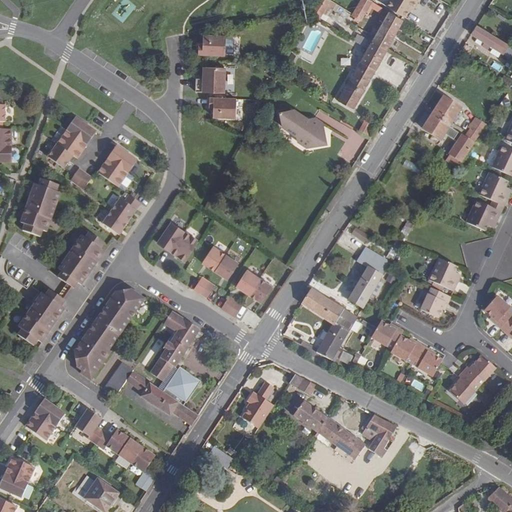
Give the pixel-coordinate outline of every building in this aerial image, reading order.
[(336,5),(329,0),(317,0),(310,14),(319,19),(323,13),(326,16),(331,8),(333,10),(336,5)] [(376,11),(379,6),(369,0),(360,0),(359,1),(369,7),(368,9),(371,11),(373,9),(376,11)] [(389,0),(386,7),(402,17),(408,8),(410,10),(416,0),(414,0),(389,0)] [(368,9),(369,7),(359,1),(356,7),(366,13),(367,12),(368,9)] [(351,15),(356,18),(360,21),(361,22),(366,13),(356,7),(351,15)] [(403,20),(389,12),(375,37),(371,42),(386,51),(403,20)] [(472,34),(504,54),(505,51),(502,50),(506,43),(478,25),(472,34)] [(197,54),(224,55),(225,36),(203,35),(203,43),(203,46),(197,46),(197,54)] [(360,62),(375,70),(386,51),(371,42),(367,49),(360,62)] [(354,109),(375,70),(360,62),(339,101),(354,109)] [(195,91),(224,93),(225,68),(204,67),(203,74),(203,79),(199,79),(196,79),(195,91)] [(511,80),(504,76),(500,83),(510,89),(511,85),(511,80)] [(433,114),(451,125),(453,122),(462,108),(444,96),(435,111),(433,114)] [(214,117),(236,118),(237,99),(209,98),(209,106),(214,106),(214,117)] [(0,129),(8,130),(8,123),(11,123),(11,105),(8,105),(2,105),(2,100),(0,99),(0,129)] [(295,109),(281,112),(284,126),(298,136),(299,141),(309,147),(328,144),(327,134),(322,131),(321,127),(324,122),(316,118),(310,119),(295,109)] [(451,125),(433,114),(432,115),(423,130),(441,141),(445,135),(454,140),(459,133),(449,127),(451,125)] [(96,131),(76,118),(67,130),(87,144),(96,131)] [(469,128),(470,129),(468,131),(478,138),(487,125),(476,118),(469,128)] [(370,136),(375,127),(365,121),(360,130),(370,136)] [(0,147),(11,147),(11,130),(8,130),(0,129),(0,147)] [(67,130),(57,145),(72,155),(77,159),(87,144),(67,130)] [(453,174),(466,155),(474,143),(462,135),(449,154),(449,155),(442,166),(453,174)] [(64,168),(72,155),(57,145),(48,158),(64,168)] [(118,145),(108,159),(128,173),(138,159),(118,145)] [(0,163),(11,163),(11,147),(0,147),(0,163)] [(511,149),(507,147),(496,169),(511,175),(511,149)] [(108,159),(98,173),(118,187),(128,173),(108,159)] [(79,169),(71,180),(78,185),(86,174),(79,169)] [(86,174),(78,185),(84,189),(92,178),(86,174)] [(511,182),(494,174),(483,196),(495,201),(507,207),(511,195),(510,194),(511,190),(508,188),(511,182)] [(56,192),(58,185),(41,179),(38,186),(34,184),(20,223),(25,224),(22,231),(40,237),(42,231),(46,232),(60,194),(56,192)] [(141,203),(129,196),(125,202),(136,210),(141,203)] [(127,222),(136,210),(125,202),(120,199),(112,211),(127,222)] [(504,212),(507,207),(495,201),(492,207),(504,212)] [(499,224),(504,212),(492,207),(481,202),(471,224),(488,231),(490,226),(494,228),(496,223),(499,224)] [(119,235),(127,222),(112,211),(103,224),(119,235)] [(171,251),(184,231),(172,222),(158,242),(171,251)] [(355,228),(351,235),(365,242),(369,235),(355,228)] [(96,246),(100,240),(85,230),(81,236),(77,233),(54,267),(57,269),(53,275),(69,286),(73,280),(76,283),(100,249),(96,246)] [(397,241),(403,244),(409,233),(404,230),(397,241)] [(197,240),(184,231),(171,251),(183,260),(197,240)] [(392,259),(398,249),(393,246),(387,257),(392,259)] [(202,263),(215,272),(226,255),(213,247),(202,263)] [(226,255),(215,272),(228,280),(238,264),(226,255)] [(433,280),(457,292),(463,280),(460,279),(462,274),(458,273),(461,267),(442,259),(433,280)] [(418,270),(420,263),(411,260),(409,267),(418,270)] [(387,271),(372,262),(369,268),(383,277),(385,278),(389,272),(387,271)] [(369,268),(368,268),(354,292),(364,300),(360,308),(364,310),(383,277),(369,268)] [(237,286),(249,294),(260,278),(247,270),(237,286)] [(200,294),(208,282),(201,278),(194,289),(200,294)] [(249,294),(262,303),(273,287),(260,278),(249,294)] [(207,298),(214,287),(208,282),(200,294),(207,298)] [(358,318),(312,289),(310,291),(302,304),(333,325),(318,350),(303,343),(301,345),(333,361),(358,318)] [(454,298),(436,290),(434,289),(424,311),(442,319),(446,309),(449,304),(451,305),(454,298)] [(111,351),(147,299),(132,290),(118,293),(76,353),(78,368),(83,372),(81,375),(92,382),(113,352),(111,351)] [(53,308),(57,302),(42,292),(38,298),(34,295),(11,329),(14,331),(10,337),(26,348),(30,342),(33,344),(57,311),(53,308)] [(360,308),(364,300),(354,292),(349,301),(360,308)] [(228,312),(236,301),(229,296),(221,308),(228,312)] [(511,306),(500,297),(488,310),(495,317),(500,321),(498,323),(504,328),(511,319),(511,306)] [(235,317),(242,305),(236,301),(228,312),(235,317)] [(250,312),(245,324),(255,328),(260,316),(250,312)] [(179,371),(176,369),(199,333),(200,331),(173,313),(165,325),(177,332),(151,373),(163,382),(158,389),(183,406),(185,403),(187,405),(202,383),(181,369),(179,371)] [(375,332),(378,329),(362,321),(361,324),(375,332)] [(375,332),(373,337),(397,351),(404,337),(408,331),(401,327),(400,330),(394,327),(382,321),(378,329),(375,332)] [(305,334),(303,339),(314,345),(317,340),(305,334)] [(397,351),(395,353),(416,365),(427,346),(421,342),(419,345),(413,342),(404,337),(397,351)] [(427,346),(416,365),(437,376),(445,364),(446,360),(438,356),(432,352),(433,349),(427,346)] [(349,365),(354,357),(344,352),(339,360),(349,365)] [(471,366),(467,370),(483,385),(499,367),(485,355),(478,362),(473,368),(471,366)] [(105,391),(116,399),(128,381),(134,372),(122,365),(105,391)] [(462,376),(464,378),(460,383),(453,391),(467,403),(483,385),(467,370),(462,376)] [(158,389),(134,372),(128,381),(143,393),(141,396),(170,416),(173,413),(192,427),(199,416),(183,406),(158,389)] [(310,396),(317,385),(305,378),(298,389),(310,396)] [(242,420),(258,431),(273,408),(265,403),(273,390),(265,385),(256,397),(252,394),(246,403),(251,406),(242,420)] [(37,413),(57,427),(66,415),(46,401),(37,413)] [(328,417),(305,401),(294,416),(317,433),(328,417)] [(97,427),(102,419),(88,410),(76,427),(90,437),(97,427)] [(27,425),(48,439),(57,427),(37,413),(27,425)] [(371,413),(362,429),(365,431),(375,415),(371,413)] [(362,435),(374,442),(370,448),(371,450),(380,456),(384,457),(388,449),(385,447),(397,427),(375,415),(365,431),(362,435)] [(317,433),(355,460),(356,460),(366,446),(366,445),(328,417),(317,433)] [(89,439),(96,444),(104,432),(97,427),(90,437),(89,439)] [(130,439),(117,430),(112,438),(107,446),(119,455),(130,439)] [(107,446),(112,438),(104,432),(96,444),(104,449),(107,446)] [(132,464),(143,448),(130,439),(119,455),(132,464)] [(174,453),(180,445),(170,439),(165,447),(174,453)] [(356,460),(361,464),(371,450),(370,448),(366,446),(356,460)] [(228,470),(235,461),(214,447),(208,456),(228,470)] [(154,485),(159,477),(147,469),(156,456),(143,448),(132,464),(145,472),(141,477),(154,485)] [(35,470),(12,460),(6,474),(28,484),(35,470)] [(216,500),(229,480),(217,472),(204,492),(216,500)] [(28,484),(6,474),(0,486),(0,488),(22,498),(28,484)] [(73,494),(81,499),(93,480),(85,474),(73,494)] [(148,493),(154,485),(141,477),(136,485),(148,493)] [(104,511),(105,511),(119,494),(98,480),(85,499),(104,511)] [(511,511),(511,497),(500,487),(495,491),(488,499),(502,511),(511,511)] [(0,499),(0,511),(15,511),(17,507),(0,499)]
